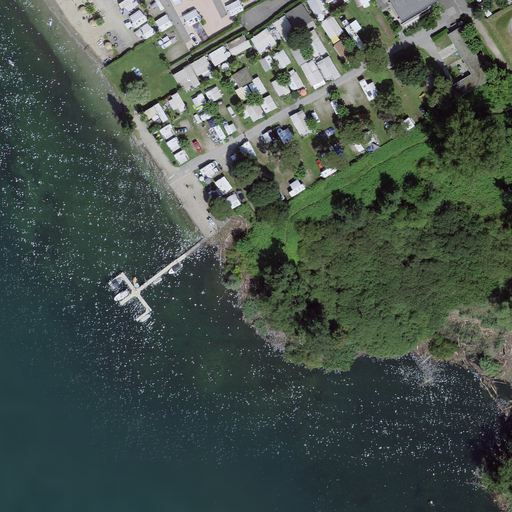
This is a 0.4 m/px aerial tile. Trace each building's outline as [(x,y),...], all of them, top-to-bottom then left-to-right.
[(126,18),(144,5),(140,0),(135,0),(120,10),(126,18)] [(308,0),(319,16),(331,8),(325,0),(308,0)] [(391,0),(402,17),(431,0),(391,0)] [(298,29),(315,19),(304,2),(288,12),(298,29)] [(143,10),(127,18),(132,29),(148,21),(143,10)] [(194,10),(185,15),(189,22),(198,17),(194,10)] [(275,22),(287,39),(298,32),(286,14),(275,22)] [(333,39),(345,31),(335,14),(322,22),(333,39)] [(158,22),(164,30),(174,22),(168,15),(158,22)] [(150,23),(139,29),(145,40),(156,35),(150,23)] [(260,51),(277,40),(269,26),(252,37),(260,51)] [(490,77),(460,26),(448,33),(471,72),(445,87),(452,100),(490,77)] [(198,32),(203,40),(210,35),(205,27),(198,32)] [(317,29),(306,35),(318,56),(328,50),(317,29)] [(245,32),(228,43),(236,55),(253,45),(245,32)] [(171,58),(187,52),(180,34),(164,40),(171,58)] [(291,47),(301,65),(311,59),(300,41),(291,47)] [(217,65),(230,58),(223,45),(210,53),(217,65)] [(285,67),(293,62),(285,49),(277,54),(285,67)] [(267,71),(277,67),(272,55),(262,59),(267,71)] [(328,81),(342,75),(333,55),(319,61),(328,81)] [(203,85),(199,74),(213,69),(208,56),(174,70),(180,83),(183,81),(187,91),(203,85)] [(303,65),(313,85),(326,79),(315,58),(303,65)] [(246,66),(231,74),(239,87),(253,79),(246,66)] [(287,75),(295,90),(306,85),(297,69),(287,75)] [(261,75),(255,78),(263,93),(268,90),(261,75)] [(282,76),(273,82),(282,97),(292,91),(282,76)] [(371,76),(363,82),(370,93),(379,86),(371,76)] [(219,85),(208,90),(214,102),(224,97),(219,85)] [(345,95),(352,102),(357,97),(350,90),(345,95)] [(207,91),(199,94),(204,105),(212,101),(207,91)] [(261,99),(268,113),(279,107),(272,93),(261,99)] [(162,101),(147,108),(151,117),(161,112),(165,120),(170,118),(162,101)] [(255,121),(265,115),(258,103),(248,109),(255,121)] [(208,127),(216,138),(226,131),(218,120),(208,127)] [(166,136),(175,130),(170,123),(161,129),(166,136)] [(169,141),(176,151),(184,145),(177,135),(169,141)] [(199,135),(191,139),(195,147),(203,144),(199,135)] [(181,163),(190,160),(187,149),(177,152),(181,163)] [(309,191),(321,185),(316,174),(304,180),(309,191)] [(223,225),(231,218),(220,206),(212,212),(223,225)]
